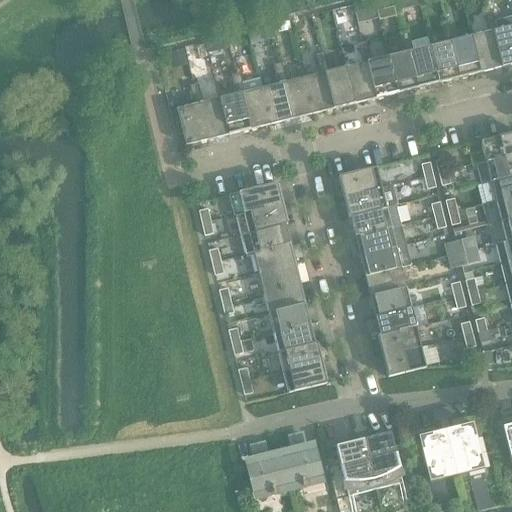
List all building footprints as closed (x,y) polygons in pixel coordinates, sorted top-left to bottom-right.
[(385,0),(377,0),(373,1),(375,11),(388,8),(385,0)] [(492,11),(483,13),(485,23),(494,21),(492,11)] [(492,32),(496,31),(494,21),(485,23),(488,33),(471,37),(480,74),(501,68),(492,32)] [(289,22),(276,25),(278,33),(291,30),(289,22)] [(450,22),(441,24),(444,34),(452,32),(450,22)] [(268,27),(253,31),(256,43),(271,39),(268,27)] [(492,32),(501,68),(511,65),(511,27),(496,31),(492,32)] [(429,48),(427,37),(410,41),(408,32),(399,34),(402,44),(410,42),(412,52),(408,53),(417,89),(438,84),(429,48)] [(459,79),(450,42),(454,41),(452,32),(444,34),(446,43),(429,48),(438,84),(459,79)] [(233,36),(226,37),(228,46),(236,45),(233,36)] [(454,41),(450,42),(459,79),(480,74),(471,37),(454,41)] [(366,42),(357,45),(360,55),(368,52),(366,42)] [(410,42),(402,44),(404,54),(387,58),(396,94),(417,89),(408,53),(412,52),(410,42)] [(182,51),(167,55),(171,68),(185,65),(182,51)] [(362,64),(345,68),(354,105),(375,100),(366,63),(371,62),(368,52),(360,55),(362,64)] [(323,53),(315,55),(317,65),(326,63),(323,53)] [(371,62),(366,63),(375,100),(396,94),(387,58),(371,62)] [(281,63),(273,65),(275,75),(284,73),(281,63)] [(317,65),(320,75),(303,79),(312,115),(333,110),(324,74),(328,73),(326,63),(317,65)] [(328,73),(324,74),(333,110),(354,105),(345,68),(328,73)] [(275,75),(278,85),(261,89),(270,126),(291,120),(282,84),(286,83),(284,73),(275,75)] [(239,74),(231,76),(233,86),(242,84),(239,74)] [(286,83),(282,84),(291,120),(312,115),(303,79),(286,83)] [(197,84),(189,86),(191,96),(200,94),(197,84)] [(242,84),(233,86),(236,95),(219,99),(228,136),(249,131),(240,94),(244,93),(242,84)] [(244,93),(240,94),(249,131),(270,126),(261,89),(244,93)] [(200,94),(191,96),(194,106),(169,112),(175,136),(182,134),(185,147),(207,141),(198,105),(202,104),(200,94)] [(202,104),(198,105),(207,141),(228,136),(219,99),(202,104)] [(511,134),(480,143),(485,163),(511,156),(511,134)] [(511,156),(485,163),(475,166),(480,185),(490,182),(490,183),(511,177),(511,156)] [(444,160),(435,162),(438,175),(447,173),(444,160)] [(429,164),(420,166),(423,179),(432,176),(429,164)] [(376,168),(338,178),(343,199),(381,189),(376,168)] [(447,173),(438,175),(441,187),(450,185),(447,173)] [(432,176),(423,179),(426,191),(435,189),(432,176)] [(490,182),(480,185),(485,204),(485,205),(511,198),(511,177),(490,183),(490,182)] [(276,184),(230,196),(235,217),(281,205),(276,184)] [(381,189),(343,199),(348,219),(350,219),(349,218),(386,209),(397,206),(392,186),(381,189)] [(485,204),(480,206),(480,207),(482,207),(484,216),(490,218),(492,224),(492,225),(511,220),(511,198),(485,205),(485,204)] [(453,200),(445,202),(448,215),(457,212),(453,200)] [(439,204),(430,206),(433,218),(442,216),(439,204)] [(284,226),(286,226),(281,205),(235,217),(240,236),(284,225),(284,226)] [(386,209),(349,218),(350,219),(354,238),(391,229),(386,209)] [(210,223),(207,210),(198,212),(201,225),(210,223)] [(457,212),(448,215),(451,227),(460,225),(457,212)] [(442,216),(433,218),(436,231),(445,228),(442,216)] [(495,238),(496,243),(490,245),(490,247),(495,245),(505,243),(511,241),(511,220),(492,225),(492,224),(485,226),(485,227),(487,227),(489,236),(495,238)] [(213,235),(210,223),(201,225),(204,237),(213,235)] [(284,225),(240,236),(245,256),(253,254),(289,245),(284,226),(284,225)] [(391,229),(354,238),(359,258),(405,246),(400,226),(391,229)] [(460,241),(452,243),(455,255),(463,253),(460,241)] [(511,241),(505,243),(495,245),(500,265),(510,262),(511,261),(511,241)] [(452,243),(443,245),(446,258),(455,255),(452,243)] [(289,245),(253,254),(258,274),(294,265),(289,245)] [(405,246),(359,258),(364,278),(401,269),(410,266),(405,246)] [(217,250),(208,252),(211,264),(220,262),(217,250)] [(463,253),(455,255),(458,268),(466,266),(463,253)] [(455,255),(446,258),(449,270),(458,268),(455,255)] [(511,261),(510,262),(500,265),(505,285),(511,283),(511,261)] [(211,264),(214,277),(223,275),(220,262),(211,264)] [(294,265),(258,274),(263,294),(299,285),(294,265)] [(401,269),(364,278),(369,297),(405,288),(401,269)] [(473,280),(464,282),(468,294),(476,292),(473,280)] [(459,284),(450,286),(453,298),(462,296),(459,284)] [(299,285),(263,294),(268,314),(304,305),(299,285)] [(405,288),(369,297),(374,318),(410,309),(405,288)] [(227,290),(218,292),(221,304),(230,302),(227,290)] [(476,292),(468,294),(471,307),(479,305),(476,292)] [(462,296),(453,298),(456,310),(465,308),(462,296)] [(230,302),(221,304),(224,317),(233,315),(230,302)] [(304,305),(268,314),(272,334),(309,325),(304,305)] [(410,309),(374,318),(379,336),(379,337),(415,328),(410,309)] [(483,320),(474,322),(477,334),(486,332),(483,320)] [(469,323),(460,325),(463,338),(472,335),(469,323)] [(309,325),(272,334),(277,354),(316,344),(315,343),(313,344),(309,325)] [(379,336),(377,337),(382,357),(420,348),(415,328),(379,337),(379,336)] [(237,330),(228,332),(231,344),(240,342),(237,330)] [(486,332),(477,334),(480,345),(489,342),(486,332)] [(472,335),(463,338),(466,350),(475,348),(472,335)] [(231,344),(233,353),(234,357),(243,354),(240,342),(231,344)] [(316,344),(277,354),(282,374),(320,364),(316,344)] [(420,348),(382,357),(387,378),(425,369),(420,348)] [(490,352),(481,353),(482,366),(491,365),(490,352)] [(320,364),(282,374),(287,394),(326,385),(320,364)] [(246,369),(238,371),(241,384),(249,382),(246,369)] [(241,384),(244,396),(253,394),(249,382),(241,384)] [(471,424),(444,431),(455,476),(483,470),(471,424)] [(511,424),(501,428),(511,470),(511,424)] [(313,431),(290,433),(291,443),(314,440),(313,431)] [(444,431),(417,438),(428,483),(455,476),(444,431)] [(362,440),(375,490),(402,484),(389,434),(362,440)] [(362,440),(335,447),(347,497),(375,490),(362,440)] [(293,449),(279,453),(288,491),(304,487),(303,481),(318,478),(311,451),(307,452),(306,446),(302,447),(301,443),(292,445),(293,449)] [(252,460),(253,466),(249,467),(256,493),(270,489),(272,495),(288,491),(279,453),(264,457),(263,452),(254,454),(255,459),(252,460)]
